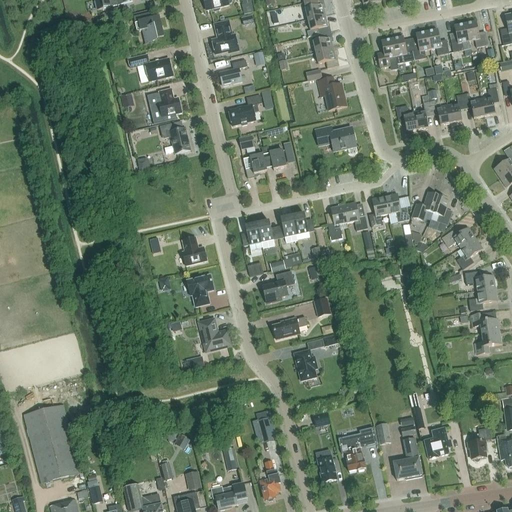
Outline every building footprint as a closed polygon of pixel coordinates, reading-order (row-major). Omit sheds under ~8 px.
[(118,9),(119,9),(116,0),(101,0),(101,1),(95,3),(97,12),(118,7),(118,9)] [(116,0),(119,9),(118,7),(139,2),(138,0),(116,0)] [(203,0),(207,12),(213,11),(213,12),(215,13),(219,12),(220,10),(220,9),(228,7),(228,6),(231,5),(233,2),(232,0),(203,0)] [(322,0),(304,5),(305,10),(308,21),(325,17),(323,7),(324,6),(323,0),(322,0)] [(272,25),(280,23),(276,10),(268,12),(272,25)] [(146,45),(158,43),(157,40),(164,38),(159,19),(152,20),(151,14),(133,18),(137,33),(143,31),(146,45)] [(511,15),(505,17),(508,30),(500,32),(503,47),(511,45),(511,15)] [(241,19),(243,28),(254,25),(252,17),(241,19)] [(325,17),(308,21),(310,32),(307,33),(309,38),(319,36),(331,33),(329,27),(328,27),(325,17)] [(215,56),(228,53),(228,54),(239,52),(235,36),(232,37),(229,22),(214,26),(218,40),(212,42),(215,56)] [(465,26),(469,43),(475,42),(476,49),(488,47),(485,36),(479,37),(476,23),(465,26)] [(469,43),(465,26),(454,28),(457,42),(451,43),(453,54),(465,52),(463,44),(469,43)] [(427,34),(430,51),(436,50),(438,58),(449,55),(447,44),(440,45),(437,31),(427,34)] [(316,54),(333,50),(331,40),(332,40),(331,33),(319,36),(320,42),(313,44),(316,54)] [(412,51),(415,62),(426,60),(424,53),(430,51),(427,34),(416,36),(419,50),(412,51)] [(397,66),(415,62),(412,51),(406,52),(403,39),(392,41),(397,66)] [(397,66),(392,41),(381,43),(383,54),(377,55),(380,70),(390,67),(391,72),(398,71),(397,66)] [(486,51),(488,59),(496,58),(493,49),(486,51)] [(333,50),(316,54),(318,65),(325,64),(327,70),(339,67),(337,60),(335,61),(333,50)] [(254,56),(257,68),(265,66),(262,54),(254,56)] [(149,83),(173,78),(169,60),(149,65),(147,56),(128,61),(130,70),(145,66),(149,83)] [(223,88),(242,83),(239,70),(247,68),(245,61),(232,65),(234,72),(220,75),(223,88)] [(279,63),(281,72),(288,70),(286,61),(279,63)] [(501,73),(511,70),(511,62),(500,65),(501,73)] [(441,66),(426,70),(427,77),(443,74),(441,66)] [(320,71),(306,74),(308,83),(322,80),(320,71)] [(445,81),(452,79),(450,71),(443,73),(445,81)] [(466,75),(468,83),(476,81),(474,73),(466,75)] [(328,112),(347,108),(342,85),(335,87),(333,79),(317,83),(321,99),(325,98),(328,112)] [(511,103),(511,89),(510,90),(509,83),(502,84),(505,96),(510,95),(511,103)] [(481,100),(484,118),(495,116),(493,103),(499,102),(496,90),(498,89),(497,85),(489,86),(490,91),(488,91),(489,99),(481,100)] [(254,86),(244,89),(246,95),(256,92),(254,86)] [(162,119),(182,115),(178,99),(174,100),(171,91),(159,94),(161,103),(159,104),(162,119)] [(270,92),(263,94),(264,101),(272,99),(270,92)] [(438,99),(436,92),(428,93),(430,101),(438,99)] [(121,98),(124,110),(134,107),(132,95),(121,98)] [(463,96),(465,108),(471,107),(474,120),(484,118),(481,100),(470,102),(469,95),(463,96)] [(229,112),(233,128),(242,126),(242,127),(247,126),(247,125),(256,122),(254,114),(259,113),(257,106),(262,105),(260,96),(246,100),(248,108),(229,112)] [(465,108),(463,96),(456,98),(458,105),(447,107),(451,125),(462,123),(459,109),(465,108)] [(451,125),(447,107),(437,109),(435,102),(429,103),(432,115),(437,114),(440,127),(451,125)] [(432,115),(429,103),(423,104),(424,112),(414,114),(417,132),(428,129),(426,116),(432,115)] [(417,132),(414,114),(409,115),(407,108),(396,110),(398,122),(404,121),(406,134),(417,132)] [(169,140),(172,143),(175,155),(191,152),(185,130),(175,132),(173,125),(160,128),(162,139),(164,140),(169,139),(169,140)] [(334,154),(347,150),(348,155),(350,156),(356,155),(357,153),(356,149),(356,148),(352,129),(333,134),(331,128),(315,132),(319,148),(332,145),(334,154)] [(252,137),(239,140),(242,152),(255,148),(252,137)] [(263,156),(266,169),(273,168),(274,172),(287,169),(283,151),(270,154),(270,155),(263,156)] [(255,178),(255,176),(267,173),(266,169),(263,156),(250,159),(243,161),(248,180),(255,178)] [(149,159),(138,160),(139,170),(150,169),(149,159)] [(500,180),(511,172),(511,165),(511,164),(511,159),(509,161),(494,171),(500,180)] [(511,172),(500,180),(506,189),(511,185),(511,172)] [(424,223),(427,213),(433,215),(439,198),(428,194),(423,208),(416,206),(412,219),(424,223)] [(384,198),(388,216),(390,226),(398,224),(409,222),(406,209),(400,210),(397,195),(384,198)] [(388,216),(384,198),(372,201),(375,216),(369,217),(372,230),(383,227),(381,217),(388,216)] [(439,198),(433,215),(439,217),(437,224),(448,227),(451,217),(445,215),(449,201),(439,198)] [(343,207),(347,225),(354,223),(356,233),(368,231),(365,218),(359,219),(356,204),(343,207)] [(328,226),(330,239),(331,243),(342,240),(339,226),(347,225),(343,207),(330,210),(334,225),(328,226)] [(298,241),(292,214),(292,218),(281,221),(286,244),(298,241)] [(292,214),(298,241),(310,239),(305,215),(293,218),(292,214)] [(263,253),(257,222),(256,222),(257,226),(245,228),(250,251),(262,249),(263,253)] [(257,222),(263,253),(263,249),(274,246),(269,223),(258,225),(257,222)] [(460,250),(475,240),(468,229),(456,238),(452,233),(442,240),(448,249),(456,244),(460,250)] [(370,233),(363,235),(365,245),(367,244),(368,251),(373,250),(370,233)] [(153,254),(160,253),(159,239),(151,240),(153,254)] [(186,268),(207,263),(204,249),(197,250),(196,247),(198,247),(196,239),(182,243),(185,253),(183,254),(186,268)] [(475,240),(460,250),(465,257),(456,262),(463,272),(474,264),(470,259),(483,251),(475,240)] [(396,254),(393,241),(387,242),(389,250),(386,251),(387,256),(396,254)] [(422,254),(429,248),(419,244),(416,251),(422,254)] [(322,261),(322,260),(320,252),(319,249),(312,250),(315,262),(322,261)] [(329,250),(320,252),(322,260),(330,258),(329,250)] [(284,258),(287,270),(303,266),(300,254),(284,258)] [(261,264),(248,268),(250,278),(263,275),(261,264)] [(327,271),(322,264),(315,268),(320,275),(327,271)] [(263,288),(267,306),(282,302),(281,299),(288,297),(285,288),(295,286),(291,273),(276,277),(278,284),(263,288)] [(477,293),(495,290),(493,277),(478,280),(478,273),(465,275),(466,287),(476,285),(477,293)] [(210,276),(187,282),(190,297),(192,297),(195,309),(210,305),(208,297),(207,297),(206,294),(214,292),(210,276)] [(170,284),(168,278),(159,281),(160,287),(170,284)] [(495,290),(477,293),(478,300),(469,302),(470,313),(483,311),(482,305),(497,303),(495,290)] [(314,303),(318,319),(331,316),(327,300),(314,303)] [(482,336),(499,333),(498,320),(484,322),(483,315),(470,317),(472,329),(480,328),(482,336)] [(298,329),(307,327),(305,318),(296,321),(296,320),(281,324),(282,325),(273,328),(276,341),(300,335),(298,329)] [(200,325),(207,353),(231,347),(228,333),(217,335),(214,321),(200,325)] [(323,337),(333,335),(331,327),(321,329),(323,337)] [(499,333),(482,336),(483,344),(475,345),(476,357),(489,355),(488,348),(501,346),(499,333)] [(337,336),(322,340),(325,349),(339,345),(337,336)] [(315,371),(318,370),(315,358),(312,359),(310,351),(294,355),(301,383),(317,379),(315,371)] [(203,360),(188,364),(190,373),(205,370),(203,360)] [(413,408),(419,431),(425,430),(417,395),(409,396),(412,408),(413,408)] [(511,400),(502,402),(504,411),(511,409),(511,400)] [(24,416),(41,485),(81,475),(64,406),(24,416)] [(327,414),(314,417),(316,426),(323,424),(324,427),(330,426),(327,414)] [(400,421),(401,428),(414,425),(413,419),(400,421)] [(258,422),(258,421),(253,423),(258,443),(263,441),(264,442),(274,440),(268,420),(258,422)] [(391,444),(387,425),(376,427),(380,446),(391,444)] [(401,431),(403,438),(417,436),(415,428),(401,431)] [(362,456),(361,449),(377,446),(374,429),(360,432),(361,436),(340,441),(342,454),(345,453),(347,463),(349,474),(356,472),(366,470),(363,456),(362,456)] [(448,449),(452,448),(451,442),(448,443),(445,429),(432,433),(433,440),(424,443),(429,461),(449,456),(448,449)] [(0,430),(0,456),(8,454),(0,431),(0,430)] [(486,442),(492,441),(491,430),(478,431),(479,438),(477,438),(478,443),(468,444),(469,450),(471,450),(472,462),(474,461),(474,462),(475,463),(475,464),(477,464),(479,464),(480,463),(481,462),(481,461),(486,460),(486,454),(488,453),(486,442)] [(190,441),(180,435),(174,445),(184,451),(190,441)] [(511,440),(506,441),(505,436),(497,437),(501,462),(505,461),(506,466),(509,470),(511,469),(511,440)] [(422,452),(418,452),(415,440),(403,442),(407,462),(394,464),(397,482),(422,477),(419,458),(423,457),(422,452)] [(223,451),(228,473),(239,470),(234,449),(223,451)] [(323,484),(338,481),(332,457),(317,461),(323,484)] [(279,486),(281,485),(277,472),(274,473),(272,463),(265,465),(269,481),(260,483),(265,502),(276,500),(274,494),(281,493),(279,486)] [(161,466),(165,482),(173,480),(169,464),(161,466)] [(186,475),(189,492),(202,489),(199,473),(186,475)] [(103,504),(96,476),(88,478),(89,483),(87,483),(88,489),(89,489),(94,506),(103,504)] [(222,488),(211,490),(213,501),(216,500),(219,511),(220,511),(222,511),(225,511),(226,509),(238,506),(237,503),(247,501),(244,485),(227,489),(223,490),(222,488)] [(163,511),(162,504),(161,505),(159,496),(143,500),(140,486),(124,490),(129,511),(136,511),(141,511),(163,511)] [(77,494),(79,501),(89,498),(87,491),(77,494)] [(201,510),(197,493),(174,499),(176,511),(195,511),(201,510)] [(12,501),(13,505),(15,511),(26,511),(24,502),(25,502),(24,498),(12,501)] [(78,511),(76,501),(50,507),(51,511),(78,511)]
